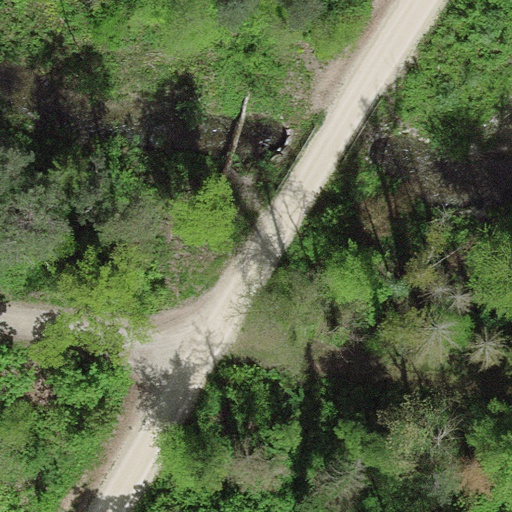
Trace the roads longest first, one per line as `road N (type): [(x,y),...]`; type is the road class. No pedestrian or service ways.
road 1 (track): [(419,0),(201,340),(102,511)]
road 2 (track): [(0,316),(511,383)]
